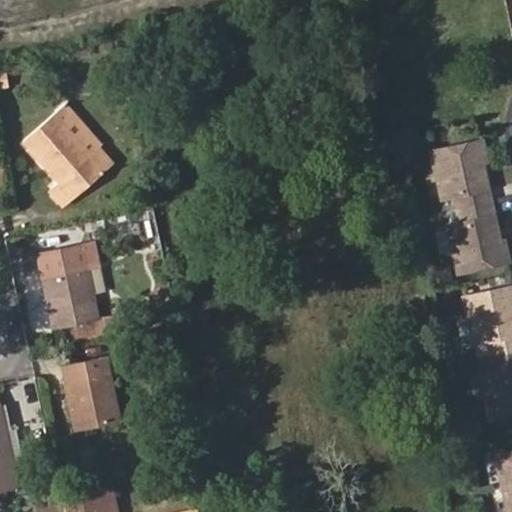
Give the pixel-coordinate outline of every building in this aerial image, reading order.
[(101,144),(65,103),(54,113),(90,153),(98,147),(101,144)] [(112,163),(98,147),(90,153),(54,113),(22,140),(58,181),(49,188),(63,205),(112,163)] [(481,141),(432,152),(442,198),(455,196),(458,209),(490,202),(481,162),(485,161),(481,141)] [(0,184),(11,182),(6,157),(0,158),(0,184)] [(490,202),(458,209),(461,223),(448,225),(459,272),(507,261),(503,241),(499,242),(490,202)] [(97,319),(86,270),(98,267),(92,243),(38,254),(55,328),(97,319)] [(511,286),(464,297),(474,344),(487,341),(490,354),(511,349),(511,286)] [(511,349),(490,354),(493,368),(480,371),(491,417),(511,412),(511,349)] [(118,420),(104,358),(62,367),(76,429),(118,420)] [(0,491),(18,488),(0,405),(0,491)] [(511,452),(499,455),(506,486),(511,484),(511,452)] [(116,511),(111,487),(62,498),(64,511),(116,511)] [(60,511),(58,499),(24,506),(25,511),(60,511)]
